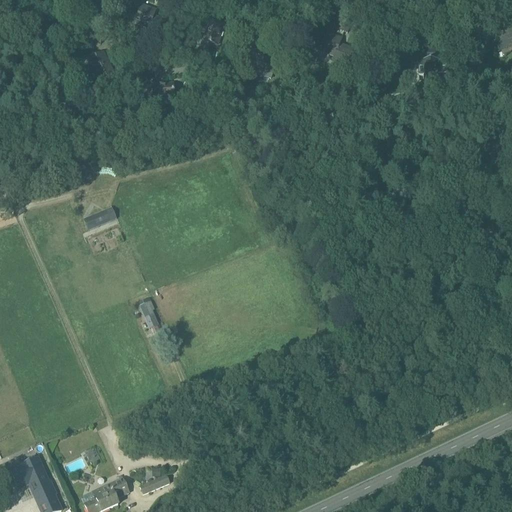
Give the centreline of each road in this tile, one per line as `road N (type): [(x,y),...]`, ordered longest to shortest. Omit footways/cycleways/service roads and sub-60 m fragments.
road 1 (unclassified): [(511,97),(256,107),(71,126)]
road 2 (unknown): [(123,421),(405,314),(430,314),(494,369)]
road 3 (track): [(511,380),(494,369),(387,362),(365,369),(301,421),(214,458),(131,463)]
road 4 (primary): [(315,511),(511,419)]
road 5 (track): [(71,126),(21,0)]
